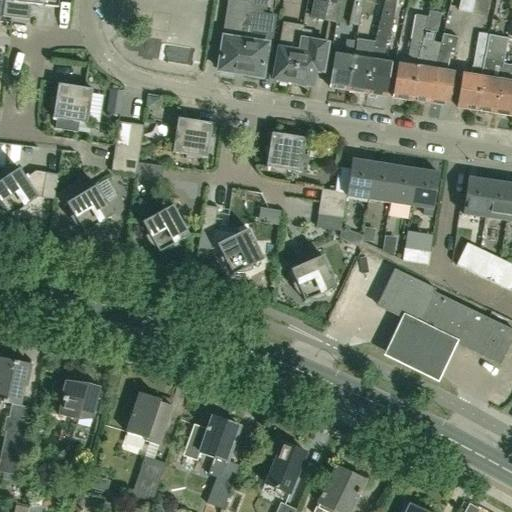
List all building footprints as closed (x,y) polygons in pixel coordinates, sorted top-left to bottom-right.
[(0,18),(2,17),(29,20),(30,5),(58,8),(58,0),(59,0),(61,0),(3,0),(4,2),(0,1),(0,18)] [(233,73),(240,74),(249,13),(248,13),(250,1),(240,0),(229,0),(218,71),(220,71),(220,73),(226,76),(233,75),(233,73)] [(312,0),(309,17),(335,22),(339,0),(312,0)] [(358,26),(363,0),(353,0),(348,24),(358,26)] [(374,44),(366,94),(385,97),(390,63),(383,62),(386,41),(389,41),(395,0),(384,0),(377,45),(374,44)] [(459,0),(458,10),(472,13),(475,0),(459,0)] [(475,0),(472,13),(485,16),(488,0),(475,0)] [(261,15),(249,13),(240,74),(246,75),(246,77),(252,80),(259,79),(259,77),(261,77),(263,70),(266,44),(270,45),(274,17),(261,15)] [(392,98),(411,101),(418,57),(427,18),(427,16),(415,14),(406,64),(398,63),(395,80),(394,90),(392,98)] [(411,101),(429,104),(437,57),(440,45),(432,43),(436,29),(425,28),(427,19),(427,18),(418,57),(411,101)] [(282,24),(273,79),(277,80),(279,83),(286,84),(288,82),(292,82),(300,27),(282,24)] [(300,27),(292,82),(296,83),(297,86),(305,87),(307,85),(311,86),(314,71),(323,72),(327,43),(308,40),(309,32),(301,30),(302,27),(300,27)] [(457,37),(442,33),(440,45),(437,57),(429,104),(448,106),(454,72),(446,71),(450,52),(453,53),(457,37)] [(463,74),(458,100),(457,108),(476,111),(485,56),(489,35),(478,33),(470,75),(463,74)] [(476,111),(494,114),(503,64),(507,38),(489,35),(485,56),(476,111)] [(335,54),(331,80),(329,88),(348,91),(356,41),(347,40),(344,56),(335,54)] [(356,41),(348,91),(366,94),(374,44),(356,41)] [(494,114),(511,116),(511,115),(511,65),(503,64),(494,114)] [(92,90),(58,84),(55,98),(51,97),(51,102),(51,106),(52,110),(53,114),(52,118),(57,119),(55,129),(77,133),(79,123),(87,124),(92,90)] [(210,138),(212,124),(177,118),(172,153),(190,156),(189,160),(194,160),(198,159),(202,158),(206,159),(207,153),(210,150),(212,147),(213,143),(214,138),(210,138)] [(127,149),(130,124),(118,122),(114,147),(127,149)] [(130,124),(127,149),(139,150),(143,126),(130,124)] [(300,173),(305,140),(305,138),(271,133),(269,147),(265,146),(264,151),(264,155),(265,159),(266,163),(266,168),(270,168),(273,171),(277,173),(281,174),(285,175),(286,171),(300,173)] [(11,146),(8,164),(13,165),(19,160),(21,147),(11,146)] [(127,149),(114,147),(113,159),(137,163),(139,150),(127,149)] [(111,171),(135,175),(137,168),(137,163),(113,159),(111,171)] [(346,196),(368,200),(374,162),(359,160),(359,161),(351,160),(350,169),(338,167),(334,192),(346,194),(346,196)] [(368,200),(389,203),(395,167),(388,166),(388,165),(374,162),(368,200)] [(389,203),(410,206),(416,169),(402,167),(401,168),(395,167),(389,203)] [(6,213),(9,217),(13,214),(17,214),(21,213),(25,211),(29,209),(26,205),(38,197),(54,200),(58,175),(45,173),(45,176),(35,174),(26,180),(18,168),(0,181),(0,209),(3,211),(6,213)] [(416,169),(410,206),(423,208),(422,216),(431,217),(438,173),(431,172),(431,171),(416,169)] [(462,215),(484,218),(490,181),(475,178),(475,179),(468,178),(462,215)] [(505,183),(490,181),(484,218),(506,221),(511,185),(505,184),(505,183)] [(81,229),(84,233),(88,231),(92,230),(96,230),(100,228),(104,226),(101,222),(113,215),(95,185),(66,203),(73,215),(69,217),(72,221),(75,224),(78,227),(81,229)] [(346,196),(346,194),(334,192),(321,190),(319,202),(344,206),(346,196)] [(342,219),(344,206),(319,202),(317,215),(342,219)] [(155,248),(158,252),(162,250),(166,250),(170,250),(174,249),(178,246),(176,243),(188,236),(172,206),(141,222),(148,234),(144,236),(146,240),(149,243),(152,246),(155,248)] [(217,208),(204,206),(200,231),(213,233),(217,208)] [(229,271),(231,276),(236,273),(240,274),(244,273),(248,272),(252,270),(250,266),(262,260),(247,229),(216,244),(222,257),(219,259),(221,263),(223,266),(226,269),(229,271)] [(466,244),(456,266),(467,272),(478,249),(466,244)] [(428,265),(430,253),(404,249),(402,261),(428,265)] [(467,272),(478,277),(489,254),(478,249),(467,272)] [(489,254),(478,277),(489,282),(500,260),(489,254)] [(302,297),(304,302),(308,300),(312,300),(316,300),(320,299),(325,297),(323,293),(336,288),(322,256),(290,270),(296,283),(292,284),(294,288),(296,292),(299,295),(302,297)] [(489,282),(501,288),(511,265),(500,260),(489,282)] [(511,265),(501,288),(511,293),(511,292),(511,265)] [(377,306),(401,318),(455,343),(499,365),(511,338),(511,330),(434,293),(435,289),(394,270),(377,306)] [(8,418),(9,418),(0,461),(0,472),(17,476),(26,437),(13,434),(16,420),(17,420),(25,387),(26,387),(31,365),(0,358),(0,401),(12,404),(8,418)] [(91,424),(101,387),(86,383),(85,386),(64,380),(61,391),(65,392),(59,416),(91,424)] [(146,443),(159,447),(172,407),(160,403),(161,400),(140,393),(127,434),(147,440),(146,443)] [(220,480),(236,438),(240,427),(211,417),(206,431),(193,426),(181,457),(195,462),(198,453),(213,458),(207,475),(219,480),(220,480)] [(290,494),(306,454),(281,444),(270,469),(267,468),(262,480),(265,482),(265,483),(290,494)] [(132,496),(152,503),(164,465),(145,458),(132,496)] [(314,511),(349,511),(365,481),(336,467),(314,511)] [(219,480),(210,506),(222,510),(232,484),(220,480),(219,480)]
